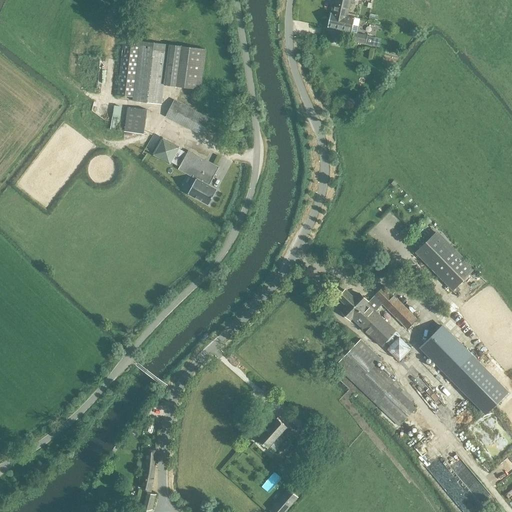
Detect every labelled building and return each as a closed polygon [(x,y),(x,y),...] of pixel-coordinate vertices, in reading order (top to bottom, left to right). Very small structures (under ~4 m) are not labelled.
[(347,16),(350,0),(335,0),(333,13),(347,16)] [(374,37),(356,33),(359,19),(347,16),(333,13),(331,13),(327,27),(354,33),(352,40),(372,44),(374,37)] [(117,95),(133,97),(132,101),(162,105),(164,84),(201,89),(206,49),(182,46),(177,46),(123,39),(117,95)] [(202,136),(211,119),(174,99),(166,117),(202,136)] [(122,118),(123,105),(115,104),(114,117),(122,118)] [(124,137),(128,138),(129,133),(144,135),(147,110),(127,107),(125,128),(124,137)] [(179,148),(179,147),(163,138),(153,154),(170,164),(179,148)] [(178,169),(196,178),(209,185),(219,167),(189,150),(178,169)] [(217,190),(209,185),(196,178),(188,193),(209,204),(217,190)] [(416,252),(452,290),(474,270),(438,232),(416,252)] [(370,306),(372,304),(374,302),(376,303),(379,300),(408,329),(418,320),(384,286),(374,296),(368,302),(359,294),(354,299),(346,291),(339,298),(347,306),(342,311),(351,319),(352,318),(382,346),(396,332),(395,331),(397,329),(399,324),(383,308),(377,314),(370,306)] [(445,326),(422,348),(486,414),(509,392),(445,326)] [(400,337),(387,349),(399,361),(411,348),(400,337)] [(336,365),(338,367),(399,426),(416,408),(411,403),(414,400),(375,363),(377,361),(374,359),(378,355),(371,347),(366,353),(356,344),(336,365)] [(278,452),(290,440),(282,432),(288,426),(278,417),(259,438),(269,447),(271,445),(278,452)] [(285,430),(293,435),(296,430),(288,426),(285,430)] [(142,487),(147,490),(142,508),(147,509),(153,509),(156,494),(151,493),(155,471),(157,450),(147,449),(145,470),(141,469),(139,487),(142,487)] [(322,455),(331,464),(335,461),(325,452),(322,455)] [(463,511),(470,511),(492,496),(470,469),(465,473),(462,470),(455,476),(440,456),(428,465),(463,511)] [(272,511),(284,511),(298,497),(289,489),(270,510),(272,511)]
